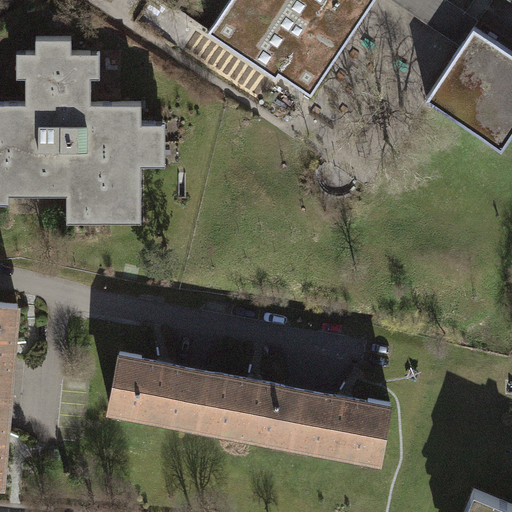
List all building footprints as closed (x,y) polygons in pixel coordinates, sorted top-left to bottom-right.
[(229,0),(208,32),(263,68),(266,64),(311,93),(373,0),(229,0)] [(479,19),(449,0),(392,0),(461,46),(474,26),(479,19)] [(461,46),(427,97),(502,147),(511,131),(511,50),(474,26),(461,46)] [(0,200),(10,201),(10,192),(44,192),(44,183),(67,183),(67,210),(101,210),(101,219),(141,219),(142,162),(157,163),(157,120),(142,120),(142,101),(91,100),(91,49),(71,49),(71,35),(35,35),(35,50),(26,50),(25,101),(0,100),(0,200)] [(0,301),(0,391),(8,393),(14,325),(16,325),(18,303),(0,301)] [(109,402),(197,420),(207,369),(140,356),(141,353),(120,348),(109,402)] [(302,387),(207,369),(197,420),(292,438),(302,387)] [(368,399),(302,387),(292,438),(382,455),(392,399),(369,395),(368,399)] [(3,460),(8,393),(0,391),(0,482),(3,483),(5,460),(3,460)] [(511,511),(511,503),(472,488),(463,511),(511,511)]
